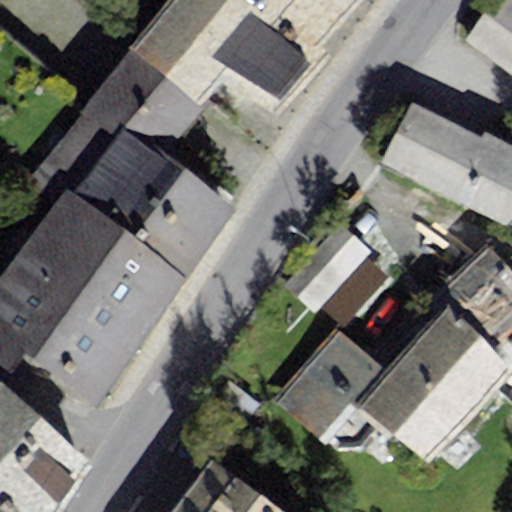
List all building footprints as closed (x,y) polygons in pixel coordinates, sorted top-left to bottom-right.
[(167,0),(128,49),(204,105),(223,81),(277,117),(367,0),(167,0)] [(511,0),(496,0),(466,40),(511,74),(511,0)] [(166,155),(204,105),(128,49),(27,184),(54,204),(66,188),(189,279),(240,210),(166,155)] [(411,102),(380,164),(507,227),(511,222),(511,144),(484,131),(481,137),(411,102)] [(95,405),(189,279),(66,188),(54,204),(0,276),(0,361),(13,371),(26,354),(95,405)] [(360,408),(429,463),(511,377),(511,366),(495,349),(511,333),(511,270),(487,244),(420,302),(436,319),(385,369),(333,325),(272,401),(329,441),(360,408)] [(0,511),(60,511),(95,466),(0,379),(0,511)] [(284,511),(207,455),(164,511),(284,511)]
